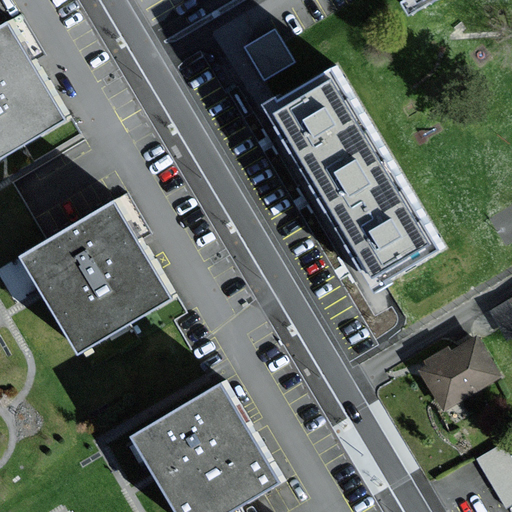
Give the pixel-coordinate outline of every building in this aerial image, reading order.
[(0,166),(75,122),(16,21),(0,30),(0,166)] [(277,104),(311,160),(376,121),(342,65),(277,104)] [(409,177),(376,121),(311,160),(345,216),(409,177)] [(443,233),(409,177),(345,216),(378,272),(443,233)] [(180,300),(120,199),(28,252),(88,354),(180,300)] [(502,330),(511,326),(511,291),(490,300),(502,330)] [(501,378),(478,337),(420,368),(443,410),(501,378)] [(252,424),(224,377),(214,383),(134,430),(183,511),(227,511),(240,504),(285,478),(257,432),(252,424)] [(505,502),(511,498),(511,434),(479,452),(505,502)]
